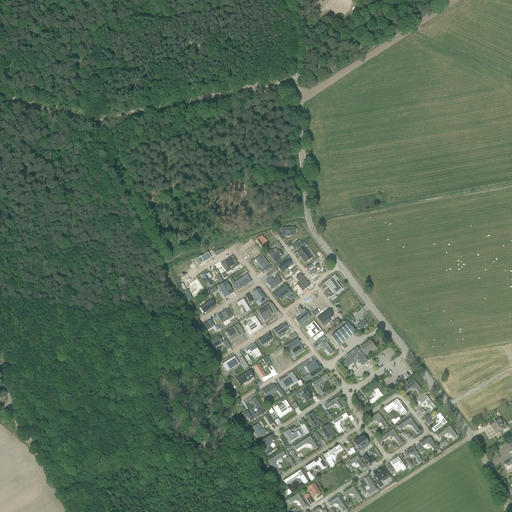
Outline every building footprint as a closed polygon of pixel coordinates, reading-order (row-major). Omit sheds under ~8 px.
[(261,237),(256,240),(263,249),(268,245),(261,237)] [(303,249),(297,253),(300,257),(299,257),(302,260),(305,264),(312,258),(304,248),(307,246),(304,243),(300,246),(303,249)] [(271,250),(266,253),(274,263),(283,256),(279,251),(274,254),(271,250)] [(200,257),(196,260),(200,265),(204,263),(204,262),(210,258),(208,254),(204,257),(204,256),(201,258),(200,257)] [(261,255),(255,259),(263,269),(264,268),(264,269),(269,265),(261,255)] [(224,262),(220,264),(221,265),(221,264),(225,270),(225,271),(227,274),(227,273),(230,271),(229,268),(233,266),(235,268),(238,266),(235,261),(233,256),(229,258),(230,260),(225,263),(224,262)] [(287,260),(277,267),(281,271),(290,264),(287,260)] [(206,275),(202,278),(208,288),(213,285),(210,281),(209,281),(208,280),(209,279),(212,277),(209,273),(206,275)] [(247,275),(234,283),(239,290),(252,282),(247,275)] [(297,286),(294,289),(299,295),(302,293),(299,289),(302,287),(305,290),(310,286),(301,275),(296,279),(300,284),(297,287),(297,286)] [(334,276),(325,284),(327,287),(331,284),(334,288),(332,290),(335,295),(342,290),(335,281),(337,280),(334,276)] [(271,278),(266,283),(272,290),(278,286),(271,278)] [(197,280),(188,285),(191,288),(194,286),(196,290),(191,294),(193,297),(204,291),(197,280)] [(226,282),(218,287),(225,298),(233,293),(226,282)] [(286,286),(275,294),(279,300),(285,295),(289,301),(292,299),(290,296),(292,294),(290,291),(286,286)] [(258,289),(253,294),(258,301),(255,302),(258,306),(260,304),(266,299),(258,289)] [(315,296),(307,303),(311,308),(319,301),(315,296)] [(243,299),(236,304),(238,307),(242,305),(247,313),(250,310),(243,299)] [(212,300),(200,307),(204,313),(216,306),(212,300)] [(267,306),(257,312),(264,322),(270,318),(269,316),(272,315),(270,311),(267,306)] [(228,309),(217,316),(221,322),(222,323),(227,320),(233,317),(228,309)] [(301,316),(296,321),(300,326),(310,318),(306,312),(304,314),(302,311),(300,309),(297,311),(301,316)] [(328,310),(320,317),(325,323),(327,321),(330,326),(336,321),(328,310)] [(247,325),(244,327),(247,331),(249,330),(252,334),(261,327),(254,316),(250,319),(253,324),(248,327),(247,325)] [(210,320),(203,325),(207,332),(214,327),(210,320)] [(310,330),(307,332),(311,338),(321,330),(314,321),(310,324),(310,325),(307,327),(310,330)] [(364,321),(357,326),(360,331),(367,325),(367,324),(366,323),(366,322),(365,322),(364,322),(364,321)] [(331,337),(339,346),(356,333),(348,323),(331,337)] [(284,324),(273,331),(277,337),(278,336),(279,339),(284,336),(282,334),(288,331),(284,324)] [(229,331),(225,333),(228,338),(231,337),(233,339),(239,335),(234,327),(229,330),(229,331)] [(268,335),(259,341),(262,346),(272,340),(268,335)] [(218,337),(209,343),(213,349),(222,343),(218,337)] [(290,350),(294,356),(303,351),(299,344),(300,343),(298,340),(287,347),(289,350),(290,350)] [(348,358),(342,363),(346,369),(357,360),(362,367),(368,361),(363,356),(365,354),(365,355),(375,348),(374,346),(370,341),(368,342),(359,350),(357,347),(347,355),(346,356),(348,358)] [(333,352),(325,342),(322,345),(323,346),(321,348),(323,351),(326,349),(330,355),(333,352)] [(254,344),(244,350),(247,355),(251,353),(254,355),(257,359),(262,356),(254,344)] [(234,356),(222,365),(227,372),(232,369),(232,368),(239,363),(234,356)] [(315,362),(306,367),(310,374),(309,374),(311,378),(322,371),(320,368),(319,368),(315,362)] [(258,365),(254,368),(262,379),(266,377),(258,365)] [(248,372),(238,378),(242,385),(254,377),(250,373),(249,371),(248,372)] [(288,376),(280,382),(285,389),(297,382),(292,373),(288,375),(288,376)] [(320,383),(328,378),(326,375),(312,384),(320,396),(323,394),(319,388),(320,383)] [(401,391),(404,394),(412,388),(415,388),(419,393),(422,391),(414,381),(401,391)] [(273,386),(263,392),(267,397),(277,391),(273,386)] [(308,387),(297,395),(299,398),(302,395),(307,402),(313,398),(311,395),(312,394),(308,387)] [(375,397),(370,401),(372,404),(383,397),(377,389),(374,391),(376,394),(375,397)] [(417,403),(420,406),(423,403),(427,404),(431,410),(434,407),(426,396),(417,403)] [(255,398),(251,400),(257,409),(256,412),(252,415),(254,420),(265,413),(255,398)] [(345,409),(337,398),(324,406),(326,410),(334,404),(338,405),(341,411),(345,409)] [(398,408),(403,415),(406,413),(397,400),(384,409),(386,412),(394,407),(398,408)] [(277,407),(274,409),(280,418),(283,416),(282,414),(287,411),(288,413),(291,410),(285,401),(282,403),(283,404),(277,408),(277,407)] [(313,413),(308,417),(313,425),(312,426),(313,429),(320,424),(313,413)] [(368,421),(370,424),(375,420),(379,421),(385,429),(388,427),(378,413),(368,421)] [(340,422),(348,417),(346,414),(332,422),(339,433),(342,431),(339,426),(340,422)] [(432,429),(434,432),(446,423),(439,414),(436,416),(439,420),(439,424),(432,429)] [(400,430),(406,425),(411,426),(417,434),(420,432),(410,418),(397,427),(400,430)] [(489,424),(492,429),(492,428),(496,435),(504,430),(500,424),(502,423),(500,419),(489,424)] [(258,424),(252,428),(259,438),(267,433),(264,429),(262,431),(258,424)] [(328,425),(321,430),(323,433),(324,432),(329,439),(335,435),(328,425)] [(457,437),(449,427),(437,436),(439,439),(447,434),(450,434),(454,439),(457,437)] [(289,430),(284,433),(291,443),(301,436),(298,431),(294,434),(291,434),(289,430)] [(382,442),(390,437),(393,437),(399,446),(402,444),(393,430),(380,438),(382,442)] [(363,435),(353,442),(358,449),(359,451),(360,451),(363,448),(369,444),(363,435)] [(270,437),(259,444),(266,455),(270,453),(268,450),(270,443),(273,440),(270,437)] [(317,448),(310,437),(294,447),(296,450),(306,444),(311,445),(314,450),(317,448)] [(430,445),(435,453),(438,451),(430,438),(420,444),(422,447),(426,444),(430,445)] [(339,446),(324,456),(331,467),(334,465),(331,460),(334,460),(335,456),(332,455),(341,449),(339,446)] [(371,448),(375,455),(379,453),(376,446),(371,448)] [(406,457),(410,455),(413,455),(418,463),(422,461),(413,448),(404,454),(406,457)] [(276,465),(277,461),(285,455),(283,452),(268,461),(277,474),(280,472),(276,465)] [(357,464),(362,471),(365,468),(357,456),(349,462),(351,465),(354,463),(357,464)] [(398,458),(390,463),(392,466),(396,472),(400,468),(402,471),(405,469),(398,458)] [(325,468),(319,459),(306,467),(308,471),(316,466),(319,466),(322,470),(325,468)] [(335,480),(333,484),(335,487),(343,481),(345,480),(349,478),(343,467),(340,469),(341,470),(340,471),(342,475),(335,480)] [(383,468),(373,474),(378,481),(381,480),(388,475),(383,468)] [(307,482),(300,471),(284,481),(286,485),(296,478),(300,479),(304,484),(307,482)] [(369,491),(366,493),(369,496),(377,491),(368,477),(365,479),(370,487),(369,491)] [(313,497),(319,493),(314,484),(308,488),(313,497)] [(362,500),(353,487),(343,493),(345,497),(349,494),(353,495),(358,502),(362,500)] [(288,501),(290,504),(295,501),(298,502),(303,509),(306,507),(298,494),(288,501)] [(330,506),(334,504),(338,504),(343,511),(346,510),(338,497),(328,503),(330,506)]
